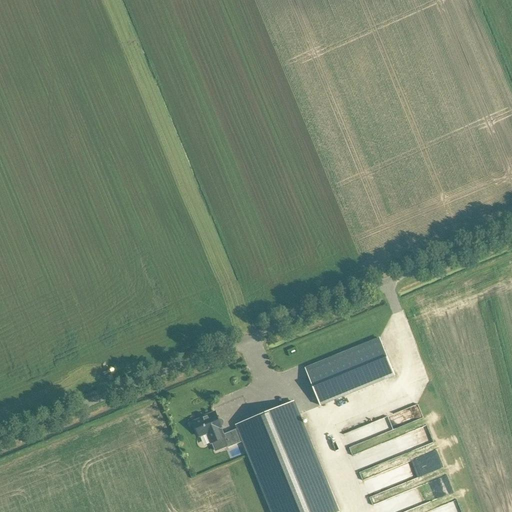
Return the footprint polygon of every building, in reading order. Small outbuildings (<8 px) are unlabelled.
[(306,368),(321,406),(395,375),(380,338),(306,368)] [(244,441),(272,511),(337,511),(293,402),(237,424),(239,428),(244,441)] [(239,428),(223,434),(221,428),(222,427),(221,426),(222,426),(224,424),(224,422),(223,420),(222,419),(219,418),(218,419),(216,412),(202,417),(202,418),(194,422),(200,437),(207,433),(211,443),(212,443),(215,452),(228,447),(228,448),(244,441),(239,428)] [(351,447),(353,453),(378,445),(375,438),(395,431),(390,417),(347,432),(352,446),(351,447)] [(425,446),(434,442),(427,425),(418,429),(425,446)] [(461,511),(458,500),(437,507),(435,499),(452,492),(446,476),(410,488),(425,475),(445,468),(438,449),(425,454),(420,449),(360,470),(364,479),(375,476),(380,482),(390,478),(377,490),(378,493),(371,496),(374,505),(391,499),(404,511),(403,511),(461,511)]
